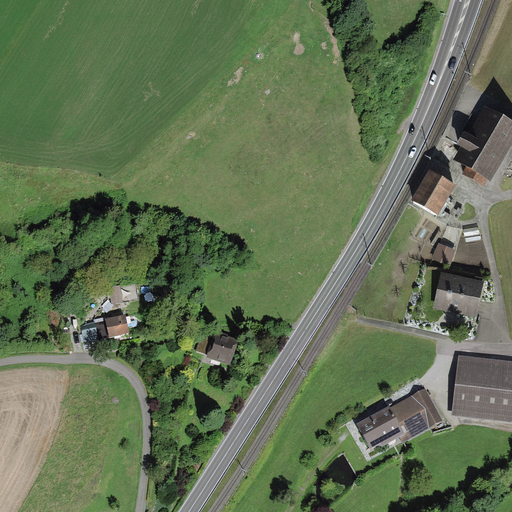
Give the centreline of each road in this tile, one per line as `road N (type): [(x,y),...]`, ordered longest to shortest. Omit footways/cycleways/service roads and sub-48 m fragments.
road 1 (primary): [(187,511),(361,242),(428,110),(468,0)]
road 2 (residential): [(0,362),(92,360),(132,376),(147,422),(139,511)]
road 3 (track): [(285,511),(350,424),(422,382),(439,365),(446,340)]
